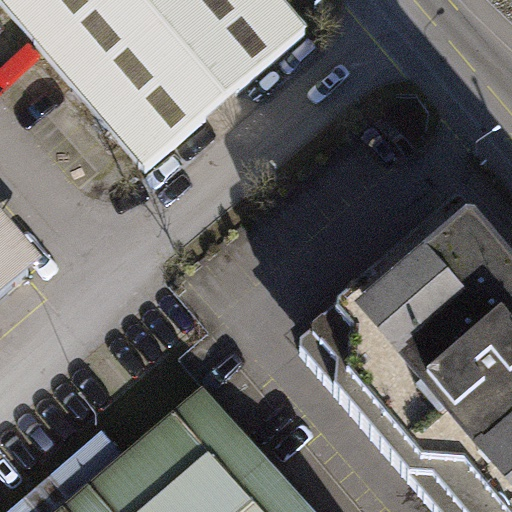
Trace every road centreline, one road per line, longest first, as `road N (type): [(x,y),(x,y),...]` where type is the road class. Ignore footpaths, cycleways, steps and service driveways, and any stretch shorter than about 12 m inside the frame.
road 1 (unclassified): [(0,367),(420,5)]
road 2 (unclassified): [(511,113),(420,5)]
